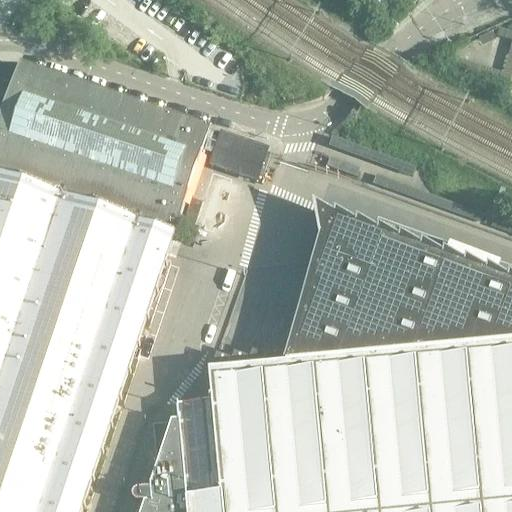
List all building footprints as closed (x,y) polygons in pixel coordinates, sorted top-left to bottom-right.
[(0,126),(19,69),(1,67),(0,67),(0,126)] [(0,178),(175,237),(210,132),(20,68),(19,69),(0,126),(0,178)] [(271,153),(219,135),(209,168),(260,185),(269,158),(271,153)] [(411,178),(415,165),(333,136),(324,163),(360,175),(365,162),(411,178)] [(0,511),(83,511),(176,238),(175,237),(0,178),(0,511)] [(511,511),(511,284),(337,219),(292,346),(278,338),(274,347),(259,339),(254,349),(240,343),(236,352),(222,346),(210,374),(212,405),(221,511),(511,511)] [(171,425),(140,511),(221,511),(212,405),(173,410),(175,425),(171,425)]
